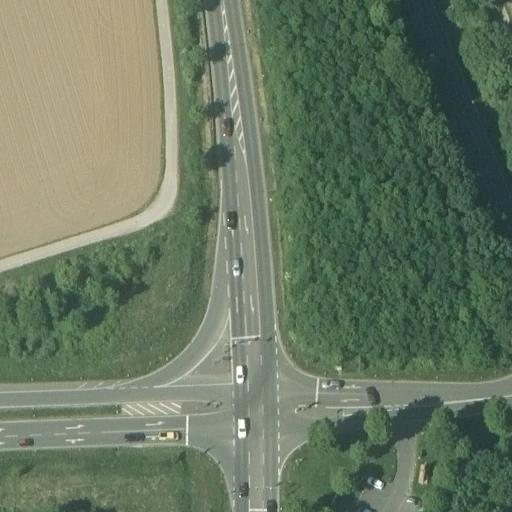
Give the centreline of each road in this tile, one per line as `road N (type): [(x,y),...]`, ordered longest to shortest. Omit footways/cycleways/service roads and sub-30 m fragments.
road 1 (unclassified): [(0,268),(162,209),(171,177),(158,0)]
road 2 (motorway): [(239,170),(219,297),(200,347),(167,377),(109,393)]
road 3 (tertiary): [(511,246),(412,0)]
road 4 (motorway): [(0,434),(255,428)]
road 5 (primary): [(255,428),(487,400)]
road 6 (primary): [(487,400),(254,392)]
road 7 (primary): [(254,392),(239,170)]
road 8 (primary): [(239,170),(220,0)]
road 9 (motorway): [(254,392),(109,393)]
